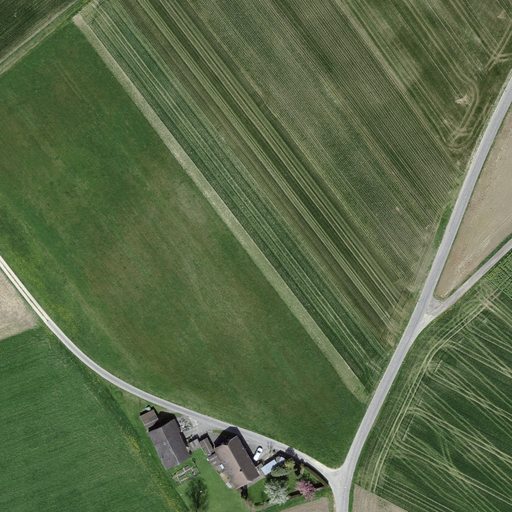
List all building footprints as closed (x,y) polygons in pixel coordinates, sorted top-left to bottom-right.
[(154,413),(142,419),(146,426),(158,420),(154,413)] [(172,417),(149,428),(166,465),(190,453),(172,417)] [(207,438),(201,441),(207,453),(213,450),(207,438)] [(197,439),(189,443),(192,449),(200,445),(197,439)] [(253,473),(234,440),(216,451),(235,484),(253,473)]
